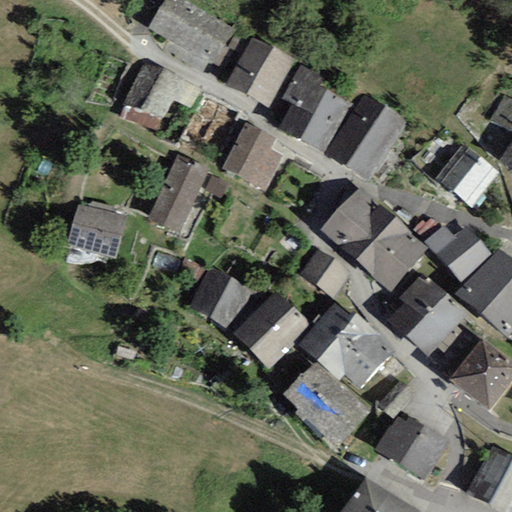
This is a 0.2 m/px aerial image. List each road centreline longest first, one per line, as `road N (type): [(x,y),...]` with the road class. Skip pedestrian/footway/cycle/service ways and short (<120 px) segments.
road 1 (track): [(431,511),(370,475),(118,371),(36,359)]
road 2 (residential): [(336,173),(312,231),(317,245),(352,272),(367,309),(444,407),(449,511)]
road 3 (residential): [(133,44),(242,104),(336,173)]
road 4 (residential): [(336,173),(448,219),(511,229)]
